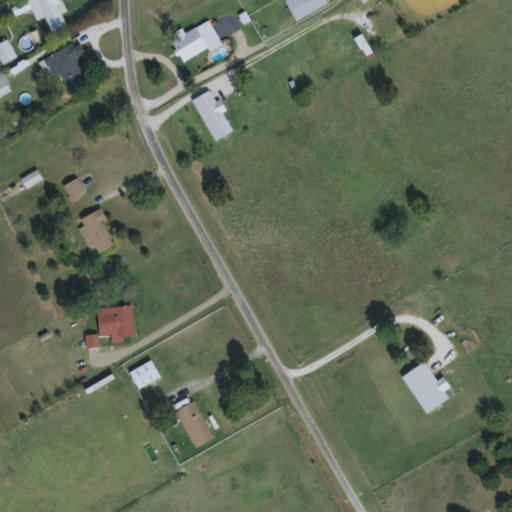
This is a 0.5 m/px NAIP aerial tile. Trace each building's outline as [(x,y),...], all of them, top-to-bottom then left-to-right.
[(50,31),(39,0),(58,0),(68,24),(50,31)] [(294,18),(286,0),(325,0),(327,4),(294,18)] [(172,37),(210,20),(220,43),(181,60),(172,37)] [(0,59),(0,42),(9,39),(16,57),(1,62),(0,59)] [(88,78),(65,91),(46,57),(74,41),(81,54),(76,56),(88,78)] [(214,140),(192,97),(212,88),(216,97),(218,97),(234,130),(214,140)] [(88,245),(79,227),(84,224),(80,216),(102,206),(107,218),(103,220),(114,244),(98,251),(94,242),(88,245)] [(98,332),(99,304),(134,305),(133,334),(98,332)] [(503,322),(484,334),(477,323),(496,310),(503,322)] [(129,370),(151,357),(160,374),(138,386),(129,370)] [(214,435),(196,445),(175,408),(194,398),(214,435)]
